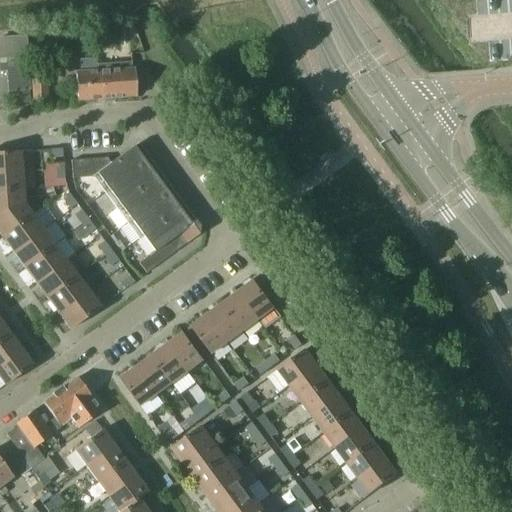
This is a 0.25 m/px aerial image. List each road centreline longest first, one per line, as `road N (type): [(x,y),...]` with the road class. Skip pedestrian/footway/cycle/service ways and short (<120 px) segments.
road 1 (residential): [(429,475),(261,242),(232,237)]
road 2 (residential): [(232,237),(135,115),(42,120),(0,136)]
road 3 (residential): [(0,413),(232,237)]
road 4 (primary): [(389,137),(511,295)]
road 5 (primary): [(511,270),(417,131)]
road 6 (primary): [(306,0),(344,78),(389,137)]
road 7 (primary): [(404,112),(330,0)]
